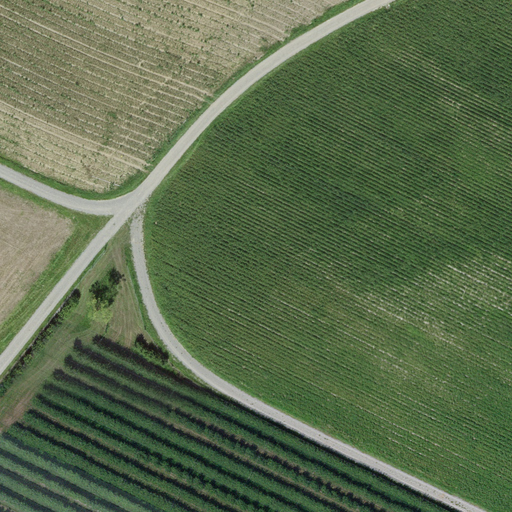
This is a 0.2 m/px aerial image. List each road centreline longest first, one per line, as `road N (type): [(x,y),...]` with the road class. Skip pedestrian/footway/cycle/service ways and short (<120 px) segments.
road 1 (track): [(468,511),(231,395),(192,366),(159,327),(136,240),(138,199)]
road 2 (track): [(138,199),(241,87),(283,54),(383,0)]
road 3 (track): [(138,199),(0,366)]
road 4 (track): [(138,199),(87,206),(0,172)]
